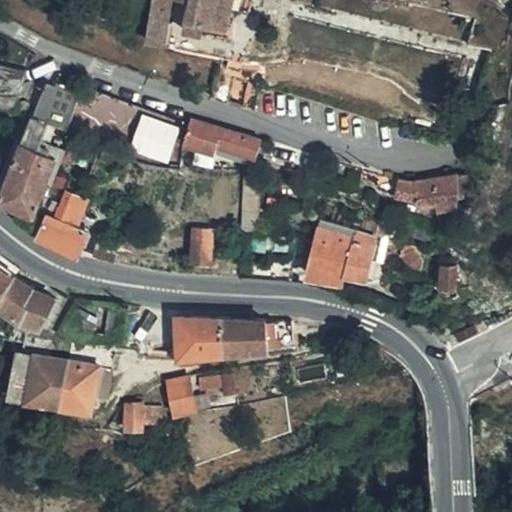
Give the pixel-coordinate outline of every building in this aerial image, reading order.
[(149,0),(143,38),(149,40),(161,42),(168,0),(149,0)] [(181,0),(188,2),(182,31),(200,35),(201,32),(222,36),(229,10),(244,13),(247,0),(181,0)] [(48,51),(44,63),(76,73),(81,61),(60,52),(58,55),(48,51)] [(0,82),(18,87),(26,60),(0,53),(0,82)] [(44,63),(34,88),(50,94),(66,100),(76,73),(44,63)] [(274,74),(257,71),(255,96),(271,99),(274,74)] [(41,121),(49,97),(50,94),(34,88),(30,99),(39,102),(33,118),(41,121)] [(24,115),(33,118),(39,102),(30,99),(24,115)] [(133,145),(172,157),(182,123),(143,111),(133,145)] [(267,135),(197,113),(190,141),(215,148),(216,143),(223,145),(224,143),(239,147),(261,153),(267,135)] [(24,115),(15,137),(50,151),(51,149),(59,128),(41,121),(33,118),(24,115)] [(1,174),(21,182),(45,191),(47,185),(57,189),(63,172),(46,165),(50,151),(15,137),(1,174)] [(267,154),(310,167),(315,154),(271,141),(267,154)] [(46,165),(63,172),(67,161),(69,156),(51,149),(50,151),(46,165)] [(40,207),(81,229),(91,204),(74,196),(77,187),(89,192),(91,187),(85,184),(90,169),(86,167),(67,161),(63,172),(57,189),(47,185),(45,191),(40,207)] [(460,202),(460,168),(435,172),(405,172),(405,187),(427,189),(428,196),(442,196),(443,203),(460,202)] [(262,226),(262,173),(247,172),(247,226),(262,226)] [(345,207),(346,202),(321,195),(308,245),(341,254),(344,243),(369,249),(377,216),(378,209),(360,205),(359,212),(345,207)] [(360,205),(346,202),(345,207),(359,212),(360,205)] [(377,216),(369,249),(375,251),(383,218),(377,216)] [(409,244),(422,245),(422,236),(414,223),(404,220),(402,233),(409,244)] [(214,257),(215,225),(196,224),(195,256),(214,257)] [(128,241),(150,249),(153,240),(131,233),(128,241)] [(0,258),(0,294),(1,295),(17,269),(0,258)] [(446,282),(461,282),(461,259),(446,259),(446,282)] [(17,269),(1,295),(2,295),(19,310),(38,319),(45,315),(53,319),(67,293),(55,286),(54,287),(50,285),(48,289),(17,269)] [(175,351),(218,346),(217,312),(172,309),(175,351)] [(217,312),(218,346),(262,342),(261,315),(217,312)] [(287,317),(261,315),(262,342),(288,339),(287,317)] [(68,352),(61,398),(92,403),(100,361),(112,363),(115,345),(84,337),(80,354),(68,352)] [(29,392),(61,398),(68,352),(38,347),(29,392)] [(185,371),(167,374),(174,407),(194,403),(185,371)] [(138,398),(121,400),(125,425),(141,423),(138,398)]
